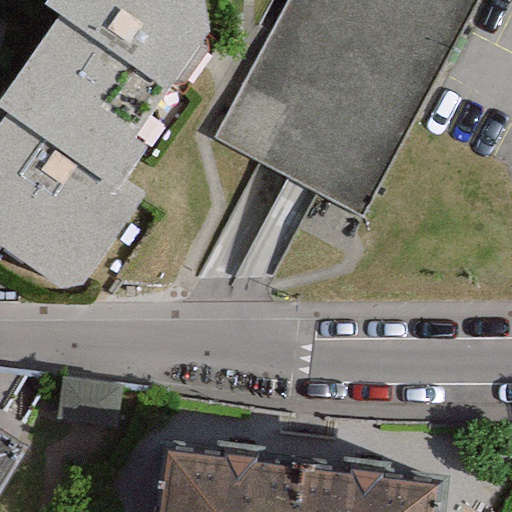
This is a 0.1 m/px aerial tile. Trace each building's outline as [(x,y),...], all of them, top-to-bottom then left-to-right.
[(42,0),(28,23),(42,33),(155,110),(196,49),(187,0),(42,0)] [(281,0),(205,143),(352,223),(473,0),(281,0)] [(0,132),(103,206),(114,189),(132,161),(117,151),(155,110),(42,33),(0,93),(0,132)] [(114,189),(103,206),(0,132),(0,274),(36,298),(69,305),(131,205),(114,189)] [(450,511),(454,469),(179,449),(174,511),(450,511)]
